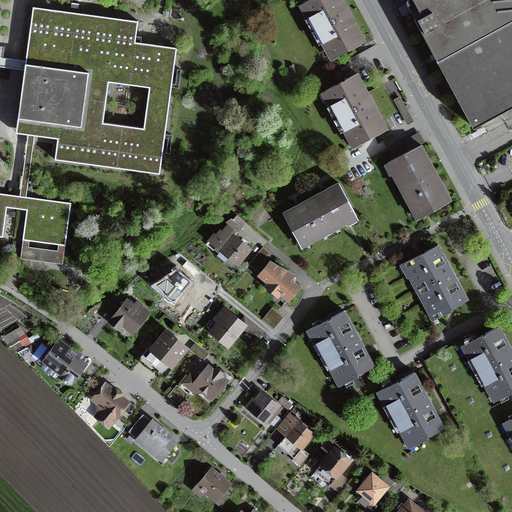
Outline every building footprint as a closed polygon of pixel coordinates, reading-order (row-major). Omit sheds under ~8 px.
[(319,28),(349,12),(343,0),(308,0),(302,3),(314,26),(317,24),(319,28)] [(511,0),(406,0),(406,2),(473,127),(501,112),(500,111),(507,107),(511,104),(511,0)] [(22,89),(16,132),(28,134),(34,135),(58,138),(55,159),(159,173),(176,48),(135,42),(138,21),(33,7),(26,60),(25,70),(22,89)] [(357,26),(349,12),(319,28),(321,32),(318,34),(328,52),(331,51),(335,58),(354,47),(353,45),(364,39),(357,26)] [(0,66),(13,68),(25,70),(26,60),(13,59),(0,56),(0,66)] [(341,116),(371,99),(365,87),(357,73),(324,91),(335,113),(338,112),(341,116)] [(414,121),(400,96),(393,99),(407,125),(414,121)] [(379,114),(371,99),(341,116),(343,120),(340,122),(350,140),(353,138),(356,145),(376,135),(375,132),(386,126),(379,114)] [(484,127),(469,135),(471,140),(487,131),(484,127)] [(419,133),(403,141),(409,151),(421,145),(424,143),(419,133)] [(20,196),(26,197),(34,135),(28,134),(20,196)] [(387,149),(393,160),(409,151),(403,141),(387,149)] [(402,183),(405,187),(435,171),(429,160),(421,145),(393,160),(388,163),(400,185),(402,183)] [(443,186),(435,171),(405,187),(407,192),(404,193),(414,211),(417,210),(420,216),(440,206),(438,203),(449,197),(443,186)] [(326,190),(312,197),(329,228),(333,225),(334,228),(356,216),(339,183),(326,190)] [(27,209),(29,197),(26,197),(20,196),(17,195),(0,193),(0,199),(19,202),(18,208),(22,209),(27,209)] [(29,197),(23,239),(65,245),(71,203),(29,197)] [(329,228),(312,197),(297,205),(286,211),(292,222),(289,224),(300,243),(306,240),(308,242),(326,233),(325,230),(329,228)] [(7,206),(18,208),(19,202),(0,199),(0,235),(2,236),(7,206)] [(238,232),(246,222),(237,214),(233,219),(231,218),(226,222),(238,232)] [(209,240),(216,246),(214,249),(219,253),(221,250),(229,256),(237,264),(250,248),(233,235),(236,231),(228,224),(223,231),(221,229),(217,235),(215,233),(209,240)] [(20,258),(38,260),(40,248),(28,246),(29,240),(23,240),(20,258)] [(58,250),(46,249),(44,261),(62,263),(65,245),(59,244),(58,250)] [(418,283),(421,288),(452,271),(445,258),(438,245),(404,263),(416,285),(418,283)] [(249,264),(255,269),(269,252),(263,247),(249,264)] [(260,274),(269,282),(267,284),(273,289),(279,294),(280,292),(288,299),(299,286),(291,279),(294,276),(270,262),(260,274)] [(176,269),(164,283),(176,292),(184,299),(196,285),(176,269)] [(459,284),(452,271),(421,288),(423,292),(420,293),(430,311),(432,310),(436,317),(467,299),(459,284)] [(110,320),(120,328),(123,324),(125,326),(133,332),(147,315),(127,300),(120,307),(114,303),(105,315),(111,319),(110,320)] [(274,328),(283,317),(272,308),(263,319),(274,328)] [(228,311),(224,316),(220,313),(216,318),(220,321),(212,331),(221,338),(229,345),(244,326),(246,327),(244,329),(256,339),(262,332),(244,317),(241,322),(228,311)] [(327,354),(358,337),(351,323),(344,311),(310,329),(322,351),(324,349),(327,354)] [(16,352),(31,343),(21,326),(1,338),(16,352)] [(476,366),(479,365),(481,369),(511,352),(511,350),(506,340),(499,326),(465,344),(476,366)] [(161,359),(162,357),(165,359),(164,361),(170,367),(186,348),(178,341),(177,338),(174,338),(166,331),(152,348),(151,347),(141,359),(153,368),(161,359)] [(342,383),(373,365),(365,350),(358,337),(327,354),(329,358),(326,359),(336,377),(339,376),(342,383)] [(67,351),(63,347),(65,345),(59,340),(44,360),(65,376),(64,380),(65,382),(68,383),(72,381),(73,381),(81,370),(80,369),(84,363),(67,351)] [(511,352),(481,369),(484,373),(481,375),(491,393),(493,392),(497,398),(511,389),(511,352)] [(204,391),(213,398),(227,382),(223,378),(222,372),(218,368),(211,369),(207,365),(193,382),(204,391)] [(394,411),(397,415),(428,398),(421,386),(414,372),(380,390),(392,412),(394,411)] [(172,390),(184,400),(191,391),(180,381),(172,390)] [(116,389),(113,391),(106,385),(94,398),(104,406),(104,408),(98,416),(109,424),(127,402),(119,396),(120,393),(118,391),(116,389)] [(87,386),(85,389),(93,396),(95,393),(87,386)] [(266,419),(270,414),(272,416),(275,412),(273,410),(277,405),(260,391),(249,405),(259,414),(266,419)] [(278,401),(288,409),(292,404),(288,401),(282,396),(278,401)] [(436,413),(428,398),(397,415),(399,419),(396,421),(406,439),(409,437),(412,444),(443,426),(436,413)] [(314,433),(289,412),(279,425),(288,432),(279,444),(288,452),(294,457),(301,448),(314,433)] [(150,422),(142,415),(129,431),(137,438),(140,434),(165,455),(174,445),(173,436),(164,429),(152,419),(150,422)] [(270,422),(276,427),(282,419),(276,415),(270,422)] [(322,444),(331,451),(335,447),(331,444),(335,438),(330,434),(322,444)] [(330,483),(350,459),(335,447),(331,451),(315,471),(330,483)] [(309,454),(301,448),(294,457),(292,459),(300,465),(309,454)] [(221,508),(230,497),(225,493),(233,485),(222,476),(212,467),(191,491),(201,498),(204,494),(221,508)] [(371,499),(374,502),(387,485),(395,491),(402,483),(387,471),(380,479),(372,472),(358,489),(364,493),(359,499),(366,505),(371,499)] [(349,481),(339,473),(330,483),(340,491),(349,481)] [(354,484),(351,481),(346,487),(350,490),(354,484)] [(423,511),(424,511),(409,498),(404,504),(402,503),(398,507),(400,509),(397,511),(423,511)] [(366,505),(359,499),(356,502),(368,511),(371,511),(377,505),(371,499),(366,505)]
